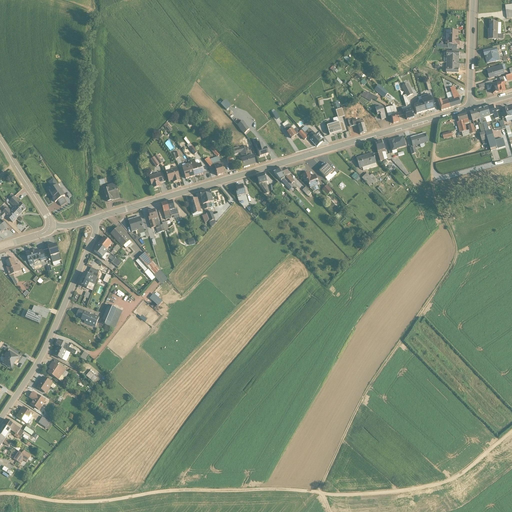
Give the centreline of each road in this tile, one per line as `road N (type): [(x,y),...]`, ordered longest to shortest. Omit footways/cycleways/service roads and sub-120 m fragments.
road 1 (track): [(318,493),(367,388),(455,259),(431,175),(511,160)]
road 2 (residential): [(437,115),(94,218)]
road 3 (track): [(318,493),(171,490),(88,501),(0,494)]
road 4 (residential): [(0,419),(47,343),(93,238),(94,218)]
road 5 (track): [(511,432),(448,482),(318,493)]
